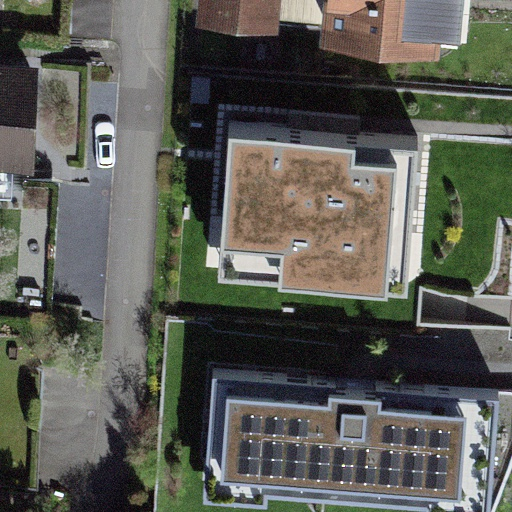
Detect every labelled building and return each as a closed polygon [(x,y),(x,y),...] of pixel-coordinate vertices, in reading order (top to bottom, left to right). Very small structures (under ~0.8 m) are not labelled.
[(260,0),(184,0),(182,24),(257,31),(260,0)] [(411,0),(286,0),(284,31),(409,39),(411,0)] [(212,94),(167,91),(164,151),(208,154),(212,94)] [(325,110),(230,105),(223,222),(318,227),(325,110)] [(56,261),(57,304),(103,303),(103,261),(56,261)] [(263,360),(157,353),(148,489),(254,497),(263,360)]
